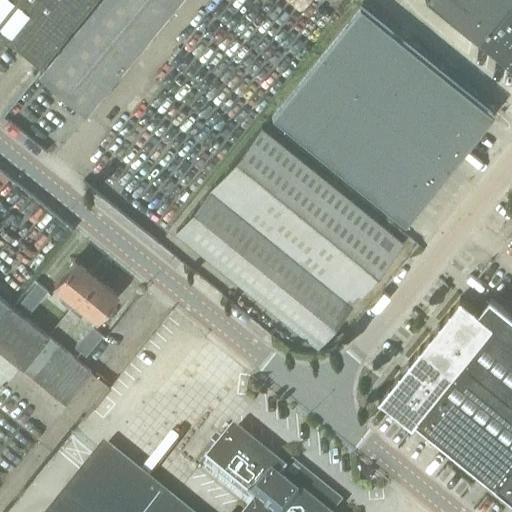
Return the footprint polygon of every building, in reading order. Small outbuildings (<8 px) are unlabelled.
[(0,0),(0,49),(7,41),(38,66),(91,0),(0,0)] [(176,0),(99,0),(39,72),(84,110),(176,0)] [(284,0),(298,11),(306,0),(284,0)] [(511,0),(432,0),(511,64),(511,0)] [(360,5),(271,115),(402,221),(491,112),(360,5)] [(401,240),(260,126),(175,231),(316,345),(401,240)] [(69,308),(95,276),(74,259),(53,284),(64,293),(59,300),(69,308)] [(95,276),(69,308),(81,317),(85,311),(95,319),(116,293),(95,276)] [(35,283),(18,303),(27,310),(44,290),(35,283)] [(380,395),(379,396),(380,397),(381,398),(393,407),(392,407),(393,408),(394,408),(405,417),(406,418),(412,422),(413,423),(416,419),(493,481),(511,496),(511,313),(491,296),(479,311),(475,307),(474,306),(462,297),(463,297),(462,296),(461,296),(460,297),(461,297),(451,309),(451,308),(450,309),(451,310),(441,321),(430,334),(430,335),(421,346),(420,347),(411,358),(400,372),(391,383),(390,383),(389,384),(390,384),(381,396),(380,395)] [(90,371),(0,299),(0,350),(65,403),(90,371)] [(90,327),(73,347),(83,355),(100,335),(90,327)] [(335,511),(340,506),(314,485),(304,498),(282,480),(284,478),(281,476),(230,435),(220,448),(214,443),(213,444),(208,450),(214,455),(203,469),(252,508),(248,511),(176,511),(101,450),(50,511),(335,511)]
